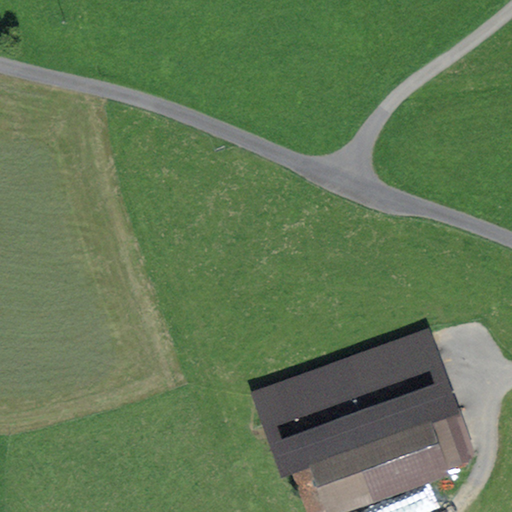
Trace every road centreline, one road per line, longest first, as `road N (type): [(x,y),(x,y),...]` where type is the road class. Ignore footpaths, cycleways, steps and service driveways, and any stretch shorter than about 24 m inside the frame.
road 1 (unclassified): [(0,64),(186,114),(511,240)]
road 2 (track): [(511,8),(407,86),(340,179)]
